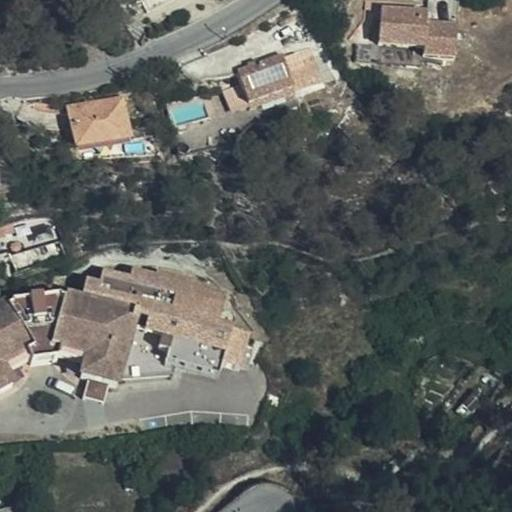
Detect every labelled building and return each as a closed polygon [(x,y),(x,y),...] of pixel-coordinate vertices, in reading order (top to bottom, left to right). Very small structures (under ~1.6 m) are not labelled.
[(431,0),(431,18),(453,18),(453,0),(431,0)] [(421,52),(453,55),(456,22),(425,19),(426,6),(380,4),(377,42),(422,46),(421,52)] [(245,95),(291,82),(282,45),(234,59),(245,95)] [(68,106),(74,145),(117,139),(124,138),(118,97),(68,106)] [(117,139),(74,145),(75,155),(119,147),(117,139)] [(0,304),(0,403),(18,394),(6,373),(26,360),(33,370),(58,365),(60,358),(82,366),(78,385),(120,396),(139,317),(69,295),(4,302),(0,304)]
